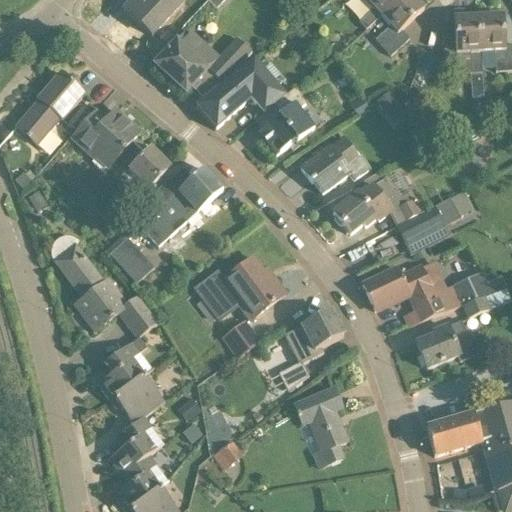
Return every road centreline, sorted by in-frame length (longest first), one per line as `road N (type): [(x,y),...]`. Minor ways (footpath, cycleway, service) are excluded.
road 1 (residential): [(420,511),(377,353),(336,289),(279,217),(57,14)]
road 2 (residential): [(78,511),(44,349),(0,215)]
